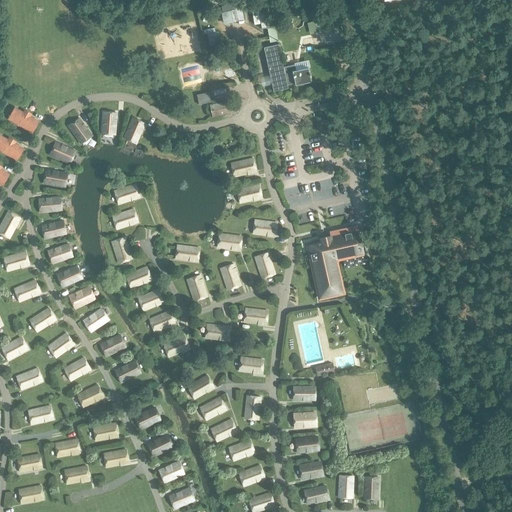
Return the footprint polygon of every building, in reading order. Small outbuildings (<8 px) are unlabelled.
[(75,3),(68,4),(69,16),(76,16),(76,19),(84,19),(84,16),(90,15),(90,3),(83,3),(82,0),(80,0),(75,0),(75,3)] [(221,7),(223,13),(234,10),(232,4),(221,7)] [(17,9),(10,9),(10,22),(17,22),(17,25),(25,24),(25,21),(32,21),(31,8),(25,9),(24,6),(16,6),(17,9)] [(326,18),(318,21),(321,31),(322,34),(330,31),(326,18)] [(276,28),(267,29),(268,30),(270,43),(278,41),(276,28)] [(77,38),(70,38),(71,51),(77,51),(77,54),(85,54),(85,50),(92,50),(91,37),(85,38),(85,35),(77,35),(77,38)] [(18,44),(12,44),(12,57),(19,56),(19,60),(27,59),(27,56),(33,56),(33,43),(26,43),(26,40),(18,41),(18,44)] [(263,48),(269,75),(261,77),(264,86),(272,85),(273,91),(288,88),(287,85),(295,83),(293,75),(285,76),(283,67),(280,53),(284,52),(282,44),(263,48)] [(294,65),(283,67),(285,76),(293,75),(295,83),(295,85),(311,82),(308,68),(303,69),(295,71),(294,65)] [(79,73),(72,73),(72,86),(79,86),(79,89),(87,88),(87,85),(94,85),(93,72),(86,72),(86,69),(78,70),(79,73)] [(22,73),(16,84),(22,88),(20,90),(27,94),(29,92),(35,95),(41,84),(35,81),(37,78),(30,74),(28,77),(22,73)] [(183,92),(200,90),(198,82),(182,84),(183,92)] [(208,93),(197,95),(199,105),(211,102),(208,93)] [(210,105),(212,117),(229,113),(227,101),(210,105)] [(22,109),(20,111),(15,108),(9,119),(31,132),(37,121),(29,116),(30,114),(22,109)] [(115,135),(116,113),(103,112),(101,134),(115,135)] [(81,144),(92,136),(79,118),(68,126),(81,144)] [(136,144),(145,123),(133,118),(124,138),(136,144)] [(9,137),(7,140),(0,135),(0,149),(16,159),(22,148),(16,145),(17,142),(9,137)] [(70,163),(75,151),(55,142),(49,154),(70,163)] [(234,177),(256,172),(253,158),(230,163),(234,177)] [(65,187),(67,173),(45,170),(43,183),(65,187)] [(118,204),(140,197),(136,184),(114,191),(118,204)] [(239,203),(262,198),(259,185),(236,190),(239,203)] [(40,213),(62,210),(60,197),(38,199),(40,213)] [(116,229),(138,222),(134,209),(112,216),(116,229)] [(8,212),(0,226),(0,233),(10,238),(20,219),(8,212)] [(275,237),(277,223),(254,220),(253,234),(275,237)] [(44,239),(66,234),(63,221),(41,226),(44,239)] [(329,241),(305,246),(317,299),(341,293),(333,260),(353,256),(353,253),(361,251),(355,227),(334,232),(335,235),(328,237),(329,241)] [(240,250),(241,236),(219,234),(217,247),(240,250)] [(118,263),(131,259),(124,237),(111,241),(118,263)] [(52,264),(73,257),(68,244),(47,251),(52,264)] [(198,262),(199,248),(177,245),(175,259),(198,262)] [(5,257),(9,271),(30,265),(26,251),(5,257)] [(262,279),(275,274),(268,253),(254,257),(262,279)] [(50,265),(51,271),(74,265),(72,259),(50,265)] [(227,290),(240,286),(233,264),(220,268),(222,273),(227,290)] [(62,287),(82,278),(77,266),(56,275),(62,287)] [(130,288),(152,280),(146,267),(125,276),(130,288)] [(194,301),(207,297),(200,275),(186,279),(194,301)] [(14,288),(20,302),(42,293),(36,279),(14,288)] [(62,295),(83,287),(81,281),(60,289),(62,295)] [(129,291),(131,297),(153,288),(151,282),(129,291)] [(75,308),(95,299),(89,287),(69,296),(75,308)] [(143,311),(164,302),(159,289),(138,298),(143,311)] [(30,319),(38,332),(58,320),(50,307),(30,319)] [(101,308),(83,320),(91,332),(110,320),(101,308)] [(266,325),(268,311),(245,308),(243,322),(266,325)] [(154,332),(175,323),(170,311),(149,320),(154,332)] [(228,341),(229,327),(206,324),(205,338),(228,341)] [(48,346),(57,358),(76,345),(67,332),(48,346)] [(120,335),(100,344),(106,357),(126,348),(120,335)] [(2,347),(9,361),(29,350),(22,336),(2,347)] [(168,357),(189,348),(184,336),(163,344),(168,357)] [(124,349),(104,359),(106,365),(127,355),(124,349)] [(167,359),(169,365),(191,357),(188,351),(167,359)] [(261,374),(263,360),(240,357),(238,371),(261,374)] [(70,381),(90,370),(84,358),(64,369),(70,381)] [(134,360),(115,370),(122,383),(141,374),(134,360)] [(332,363),(315,366),(317,375),(334,371),(332,363)] [(21,390),(42,381),(37,368),(16,377),(21,390)] [(194,399),(214,387),(207,375),(187,387),(194,399)] [(119,384),(122,390),(142,382),(139,376),(119,384)] [(83,407),(103,397),(97,385),(77,395),(83,407)] [(315,400),(315,387),(293,387),(293,400),(315,400)] [(258,420),(260,397),(247,396),(244,418),(258,420)] [(206,420),(226,409),(220,397),(199,408),(206,420)] [(31,424),(53,419),(50,406),(28,411),(31,424)] [(140,429),(160,420),(155,408),(134,417),(140,429)] [(294,427),(316,426),(315,413),(293,414),(294,427)] [(216,442),(237,432),(231,419),(210,429),(216,442)] [(95,441),(118,437),(115,423),(93,427),(95,441)] [(159,423),(140,431),(142,436),(162,428),(159,423)] [(153,456),(173,447),(167,435),(147,444),(153,456)] [(297,453),(319,450),(317,437),(295,440),(297,453)] [(57,457),(80,453),(77,439),(55,444),(57,457)] [(233,461),(255,453),(250,440),(228,448),(233,461)] [(106,467),(128,463),(126,449),(103,454),(106,467)] [(155,463),(174,455),(172,450),(152,458),(155,463)] [(19,472),(42,468),(39,454),(17,458),(19,472)] [(253,455),(231,463),(233,469),(255,461),(253,455)] [(164,483),(184,474),(179,461),(158,470),(164,483)] [(301,479),(323,475),(320,462),(299,466),(301,479)] [(243,487),(265,478),(260,465),(238,473),(243,487)] [(67,484),(89,480),(87,466),(64,470),(67,484)] [(352,498),(353,476),(339,475),(338,498),(352,498)] [(182,476),(164,485),(167,491),(185,482),(182,476)] [(377,499),(378,477),(365,477),(364,499),(377,499)] [(240,488),(242,494),(266,487),(264,480),(240,488)] [(21,503),(43,499),(41,486),(18,490),(21,503)] [(307,504),(328,499),(325,486),(304,491),(307,504)] [(174,509),(194,500),(189,488),(169,496),(174,509)] [(252,511),(255,511),(274,506),(270,493),(248,500),(252,511)]
